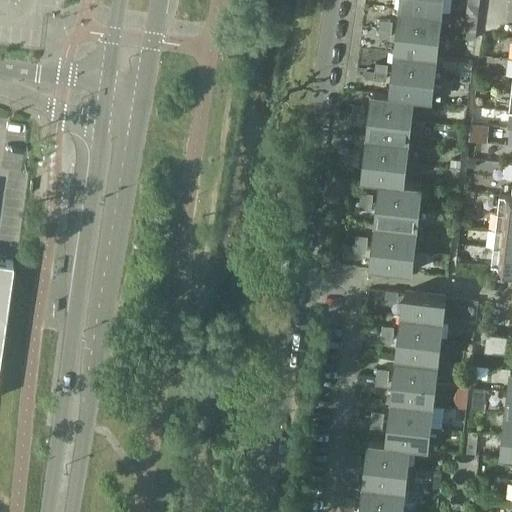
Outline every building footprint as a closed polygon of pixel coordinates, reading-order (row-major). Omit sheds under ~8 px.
[(401,0),(400,7),(441,12),(442,0),(401,0)] [(468,4),(467,16),(478,17),(479,5),(468,4)] [(400,7),(398,28),(438,33),(441,12),(400,7)] [(392,21),(380,20),(379,28),(391,29),(392,21)] [(391,37),(391,29),(379,28),(379,36),(391,37)] [(398,28),(396,50),(436,54),(438,33),(398,28)] [(396,50),(393,71),(433,76),(436,54),(396,50)] [(375,62),(375,71),(387,72),(388,63),(375,62)] [(387,72),(375,71),(374,79),(386,80),(387,72)] [(393,71),(391,93),(390,94),(415,97),(415,98),(431,100),(433,76),(393,71)] [(373,91),(370,113),(412,118),(415,98),(415,97),(390,94),(391,93),(373,91)] [(352,112),(364,113),(365,105),(353,103),(352,112)] [(364,113),(352,112),(351,120),(363,122),(364,113)] [(412,118),(370,113),(368,135),(410,140),(412,118)] [(487,140),(489,123),(472,121),(470,138),(487,140)] [(368,135),(365,157),(407,162),(410,140),(368,135)] [(347,155),(359,156),(360,148),(348,147),(347,153),(347,155)] [(359,156),(347,155),(346,163),(359,165),(359,156)] [(407,162),(365,157),(363,180),(380,182),(405,184),(405,182),(407,162)] [(469,157),(469,166),(477,167),(478,158),(469,157)] [(380,182),(378,202),(419,206),(421,184),(405,182),(405,184),(380,182)] [(360,199),(372,200),(373,192),(361,191),(360,199)] [(511,197),(511,194),(500,193),(497,212),(511,213),(511,197)] [(372,200),(360,199),(359,208),(371,209),(372,200)] [(419,206),(378,202),(376,223),(416,228),(419,206)] [(511,213),(497,212),(495,229),(511,230),(511,213)] [(376,223),(373,245),(414,250),(416,228),(376,223)] [(511,230),(495,229),(493,246),(511,248),(511,230)] [(356,234),(355,243),(367,244),(367,236),(356,234)] [(367,244),(355,243),(354,251),(366,252),(367,244)] [(414,250),(373,245),(371,267),(411,272),(414,250)] [(511,248),(493,246),(491,264),(511,266),(511,248)] [(0,351),(13,261),(0,259),(0,351)] [(398,291),(386,290),(385,298),(397,299),(398,291)] [(402,313),(442,318),(445,296),(404,291),(402,313)] [(442,318),(402,313),(399,335),(440,340),(442,318)] [(382,325),(381,333),(393,334),(394,326),(382,325)] [(393,334),(381,333),(381,341),(392,342),(393,334)] [(488,333),(487,335),(486,351),(503,353),(505,335),(488,333)] [(399,335),(397,356),(437,361),(440,340),(399,335)] [(397,356),(394,378),(435,383),(437,361),(397,356)] [(376,376),(387,377),(388,368),(377,367),(376,376)] [(387,377),(376,376),(375,384),(387,385),(387,377)] [(462,376),(461,386),(469,387),(470,377),(462,376)] [(435,383),(394,378),(392,399),(432,404),(435,383)] [(486,411),(487,397),(473,396),(471,409),(486,411)] [(432,404),(392,399),(390,421),(430,425),(432,404)] [(372,411),(371,419),(383,420),(384,412),(372,411)] [(383,420),(371,419),(370,427),(382,428),(383,420)] [(390,421),(387,442),(387,443),(411,445),(411,446),(427,448),(430,425),(390,421)] [(511,435),(504,434),(501,457),(511,457),(511,435)] [(369,440),(366,462),(408,467),(411,446),(411,445),(387,443),(387,442),(369,440)] [(348,460),(360,462),(361,453),(349,452),(348,460)] [(360,462),(348,460),(347,468),(359,470),(360,462)] [(366,462),(364,483),(406,488),(408,467),(366,462)] [(435,471),(432,492),(440,493),(442,471),(435,471)] [(364,483),(362,504),(404,509),(406,488),(364,483)] [(344,495),(343,503),(354,504),(355,496),(344,495)] [(353,511),(354,504),(343,503),(342,511),(344,511),(353,511)]
